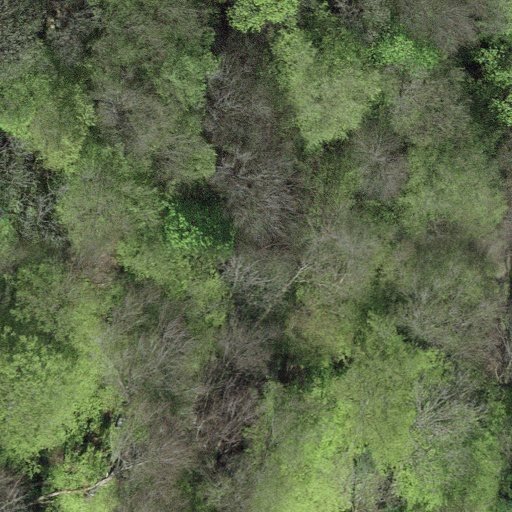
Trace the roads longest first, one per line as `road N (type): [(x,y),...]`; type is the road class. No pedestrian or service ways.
road 1 (track): [(511,349),(465,308),(454,266),(475,229),(511,211)]
road 2 (track): [(97,511),(65,478),(0,367)]
